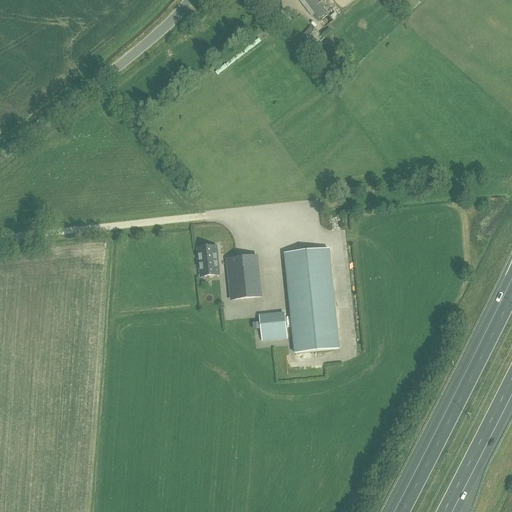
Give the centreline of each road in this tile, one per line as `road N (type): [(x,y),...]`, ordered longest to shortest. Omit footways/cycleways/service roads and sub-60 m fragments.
road 1 (motorway): [(511,288),(397,511)]
road 2 (unclassified): [(0,157),(188,0)]
road 3 (motorway): [(447,511),(511,385)]
